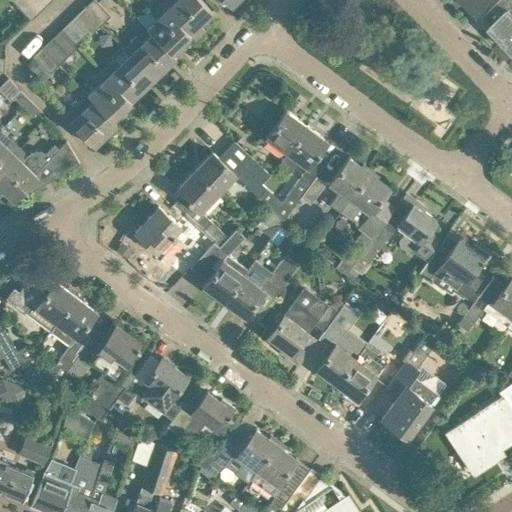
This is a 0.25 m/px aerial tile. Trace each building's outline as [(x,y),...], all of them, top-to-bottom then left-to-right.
[(13,0),(31,18),(40,9),(31,0),(13,0)] [(31,0),(40,9),(49,1),(48,0),(31,0)] [(111,15),(98,1),(96,0),(90,0),(84,6),(101,24),(111,15)] [(212,11),(201,0),(163,0),(160,3),(189,33),(194,39),(204,29),(199,23),(212,11)] [(466,0),(477,12),(489,0),(461,0),(463,2),(465,0),(466,0)] [(511,0),(500,0),(508,8),(490,25),(494,29),(491,31),(500,41),(503,39),(511,48),(511,0)] [(180,41),(189,33),(160,3),(152,11),(157,17),(148,26),(153,32),(176,56),(186,47),(180,41)] [(75,15),(89,30),(92,33),(101,24),(84,6),(75,15)] [(163,68),(176,56),(153,32),(143,42),(137,36),(124,48),(153,78),(152,78),(158,84),(168,74),(163,68)] [(59,63),(68,55),(52,37),(42,46),(59,63)] [(33,55),(49,73),(59,63),(42,46),(33,55)] [(132,98),(152,78),(153,78),(124,48),(103,68),(132,98)] [(121,108),(132,98),(103,68),(92,79),(97,85),(88,94),(93,99),(92,100),(115,124),(127,113),(121,108)] [(23,106),(30,99),(20,89),(13,96),(23,106)] [(30,99),(23,106),(33,115),(39,108),(30,99)] [(93,145),(115,124),(92,100),(84,109),(78,103),(65,115),(93,145)] [(286,151),(307,124),(286,109),(265,136),(286,151)] [(297,159),(307,167),(328,139),(307,124),(286,151),(277,164),(288,172),(297,159)] [(0,168),(20,147),(11,137),(5,143),(0,137),(0,168)] [(32,190),(80,162),(66,139),(58,147),(53,143),(46,151),(41,150),(37,149),(33,150),(29,151),(27,154),(20,147),(0,168),(0,186),(14,199),(27,185),(32,190)] [(236,173),(226,164),(211,150),(193,169),(218,192),(236,173)] [(340,211),(371,168),(363,163),(361,166),(350,157),(350,156),(349,155),(329,182),(339,190),(330,203),(340,211)] [(244,165),(249,170),(262,182),(270,173),(252,157),(244,165)] [(358,255),(382,224),(382,223),(394,207),(381,198),(390,185),(389,184),(388,185),(377,177),(379,174),(371,168),(340,211),(358,224),(356,227),(361,230),(348,247),(358,255)] [(200,211),(218,192),(193,169),(175,187),(189,200),(181,208),(185,213),(214,241),(219,245),(227,235),(200,211)] [(266,186),(262,182),(249,170),(241,178),(258,195),(266,186)] [(301,195),(313,180),(303,173),(281,201),(283,203),(276,211),(270,207),(283,219),(298,200),(301,195)] [(316,175),(313,180),(301,195),(311,203),(326,182),(316,175)] [(424,258),(427,253),(439,237),(429,230),(437,220),(412,202),(397,223),(405,228),(398,240),(400,246),(410,252),(411,249),(424,258)] [(185,213),(176,222),(158,205),(135,230),(156,251),(159,247),(162,250),(176,235),(178,237),(181,233),(187,239),(190,236),(196,241),(182,254),(191,263),(205,250),(214,241),(185,213)] [(279,224),(283,219),(270,207),(255,227),(259,231),(279,224)] [(355,282),(391,230),(382,224),(358,255),(353,262),(344,273),(355,282)] [(234,225),(221,246),(232,253),(245,232),(234,225)] [(462,296),(465,293),(477,278),(470,272),(479,260),(482,262),(484,260),(483,259),(488,253),(475,243),(473,246),(459,236),(442,259),(433,252),(419,270),(430,279),(450,293),(452,289),(462,296)] [(223,300),(243,273),(247,268),(228,253),(228,252),(219,245),(214,241),(205,250),(191,265),(208,278),(202,285),(223,300)] [(344,273),(353,262),(343,253),(334,265),(344,273)] [(278,289),(297,264),(284,255),(270,274),(252,261),(247,268),(243,273),(223,300),(244,316),(269,283),(278,289)] [(52,282),(40,273),(41,272),(40,271),(36,277),(34,276),(31,280),(33,281),(31,284),(27,281),(27,280),(27,279),(19,290),(13,286),(5,297),(25,311),(31,303),(55,322),(76,294),(55,279),(52,282)] [(511,318),(511,317),(511,274),(491,303),(511,318)] [(338,308),(342,303),(335,297),(330,304),(304,285),(284,312),(268,334),(292,352),(314,323),(324,330),(338,308)] [(84,327),(87,322),(97,309),(76,294),(55,322),(74,336),(55,360),(58,363),(39,389),(49,393),(67,369),(93,333),(84,327)] [(479,294),(463,315),(472,322),(488,300),(479,294)] [(334,336),(347,315),(338,308),(324,330),(333,337),(334,336)] [(402,334),(410,320),(394,309),(385,323),(402,334)] [(391,381),(426,331),(410,320),(402,334),(384,361),(377,357),(370,367),(356,356),(337,382),(356,396),(355,398),(356,399),(377,371),(391,381)] [(116,397),(131,377),(134,373),(122,364),(134,347),(138,349),(140,347),(139,346),(143,340),(130,330),(128,333),(115,323),(102,340),(93,333),(67,369),(79,378),(93,359),(104,367),(78,401),(93,412),(100,416),(116,397)] [(22,362),(15,350),(10,341),(0,325),(0,356),(3,354),(12,369),(22,362)] [(407,436),(438,393),(414,376),(419,369),(418,368),(436,338),(426,331),(391,381),(387,386),(399,394),(382,417),(407,436)] [(337,382),(356,356),(335,341),(315,368),(317,369),(317,368),(337,382)] [(33,356),(31,352),(26,344),(15,350),(22,362),(33,356)] [(171,419),(181,406),(170,398),(187,375),(161,356),(141,384),(131,377),(116,397),(127,404),(135,393),(171,419)] [(0,378),(0,395),(20,399),(23,381),(0,378)] [(227,414),(230,416),(231,414),(235,407),(222,398),(220,400),(206,390),(194,407),(186,401),(181,407),(181,406),(171,419),(166,426),(190,443),(206,420),(217,428),(227,414)] [(511,410),(502,395),(447,431),(474,471),(494,457),(491,452),(511,438),(511,410)] [(95,420),(88,416),(69,406),(63,424),(85,436),(89,429),(95,420)] [(129,446),(137,427),(119,419),(111,438),(129,446)] [(250,478),(276,443),(256,429),(257,428),(256,427),(243,444),(230,434),(221,447),(205,468),(214,475),(231,452),(245,462),(238,472),(248,479),(249,477),(250,478)] [(51,446),(29,437),(24,435),(17,451),(22,454),(44,463),(51,446)] [(175,451),(156,443),(157,442),(140,435),(131,459),(148,465),(131,511),(166,511),(170,502),(158,497),(154,507),(147,505),(153,489),(162,492),(175,451)] [(265,511),(276,511),(310,467),(296,456),(295,457),(276,443),(250,478),(274,495),(263,511),(265,511)] [(205,468),(221,447),(218,445),(212,452),(204,447),(196,460),(201,464),(205,468)] [(102,463),(101,463),(79,454),(68,482),(71,483),(59,511),(85,511),(87,509),(85,509),(102,463)] [(110,511),(116,498),(103,492),(114,460),(104,456),(101,463),(102,463),(85,509),(87,509),(85,511),(110,511)] [(32,474),(3,462),(0,461),(0,490),(22,500),(30,481),(32,474)] [(201,464),(198,469),(211,479),(214,475),(205,468),(201,464)] [(333,485),(321,475),(310,467),(276,511),(359,511),(347,494),(346,495),(333,485)] [(59,511),(71,483),(68,482),(44,472),(31,504),(50,511),(59,511)]
